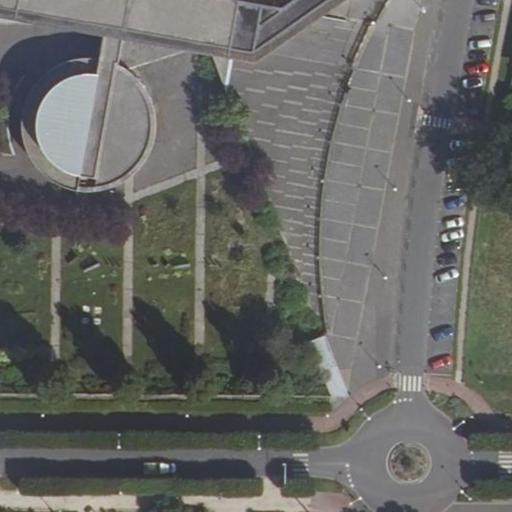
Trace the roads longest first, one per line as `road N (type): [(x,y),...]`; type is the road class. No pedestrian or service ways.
road 1 (residential): [(459,0),(437,121),(408,424)]
road 2 (tertiary): [(0,461),(367,463)]
